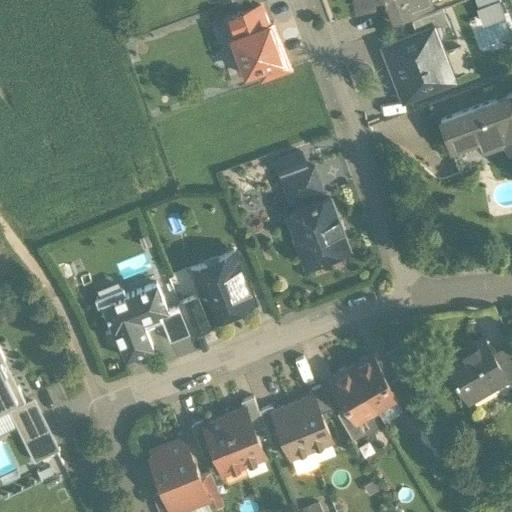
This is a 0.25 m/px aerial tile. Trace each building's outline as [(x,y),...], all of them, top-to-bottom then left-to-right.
[(385,0),(391,15),(429,1),(428,0),(385,0)] [(260,5),(225,17),(232,36),(227,39),(239,73),(255,67),(280,58),(275,44),(279,43),(272,22),(267,24),(260,5)] [(442,9),(411,20),(416,32),(433,25),(434,27),(447,22),(442,9)] [(416,32),(382,46),(395,80),(401,78),(409,97),(446,82),(433,49),(441,46),(434,27),(433,25),(416,32)] [(280,58),(255,67),(260,81),(290,70),(280,42),(279,43),(275,44),(280,58)] [(511,94),(441,120),(450,146),(507,126),(511,132),(511,94)] [(511,132),(507,126),(450,146),(460,171),(511,152),(511,132)] [(312,164),(281,176),(290,199),(321,188),(312,164)] [(328,196),(315,201),(314,200),(310,201),(311,203),(286,212),(305,264),(348,248),(342,234),(339,233),(336,223),(338,221),(328,196)] [(233,250),(189,268),(200,293),(210,318),(211,318),(254,301),(233,250)] [(156,282),(101,304),(112,332),(114,331),(125,359),(153,348),(144,326),(161,320),(158,313),(167,310),(156,282)] [(210,318),(200,293),(177,302),(178,305),(189,333),(213,324),(211,318),(210,318)] [(178,305),(167,310),(158,313),(161,320),(169,341),(189,333),(178,305)] [(483,336),(459,350),(460,352),(446,361),(454,375),(453,376),(455,380),(456,379),(466,396),(490,382),(487,376),(500,369),(501,368),(494,355),(483,336)] [(511,355),(508,347),(494,355),(501,368),(500,369),(507,380),(511,376),(511,355)] [(389,382),(372,352),(351,364),(376,407),(396,395),(389,382)] [(0,407),(16,399),(4,374),(6,373),(0,362),(0,361),(0,407)] [(376,407),(351,364),(330,377),(347,406),(355,419),(356,418),(376,407)] [(25,402),(17,386),(13,388),(6,373),(4,374),(16,399),(0,407),(0,414),(8,411),(25,402)] [(413,401),(399,376),(389,382),(396,395),(402,407),(413,401)] [(321,384),(308,389),(311,395),(312,394),(320,412),(333,406),(321,384)] [(311,395),(292,402),(311,448),(331,440),(320,412),(312,394),(311,395)] [(252,395),(240,400),(243,407),(244,406),(253,429),(264,425),(258,409),(252,395)] [(58,448),(33,398),(25,402),(33,418),(39,415),(56,449),(58,448)] [(25,402),(8,411),(16,427),(33,418),(25,402)] [(273,410),(271,410),(279,429),(290,456),(311,448),(292,402),(273,410)] [(271,404),(258,409),(264,425),(268,433),(279,429),(271,410),(273,410),(271,404)] [(243,407),(223,414),(243,463),(264,455),(253,429),(244,406),(243,407)] [(347,406),(337,412),(351,436),(362,430),(356,418),(355,419),(347,406)] [(204,422),(203,423),(215,453),(222,472),(243,463),(223,414),(204,422)] [(33,418),(16,427),(33,462),(59,450),(58,448),(56,449),(39,415),(33,418)] [(215,453),(203,423),(204,422),(202,419),(190,424),(204,457),(215,453)] [(199,476),(185,443),(180,445),(178,439),(165,444),(190,505),(206,499),(208,498),(199,476)] [(173,511),(190,505),(165,444),(152,450),(154,456),(150,457),(163,491),(171,511),(173,511)] [(223,506),(209,472),(199,476),(208,498),(206,499),(211,511),(223,506)] [(171,511),(163,491),(152,496),(158,511),(171,511)]
